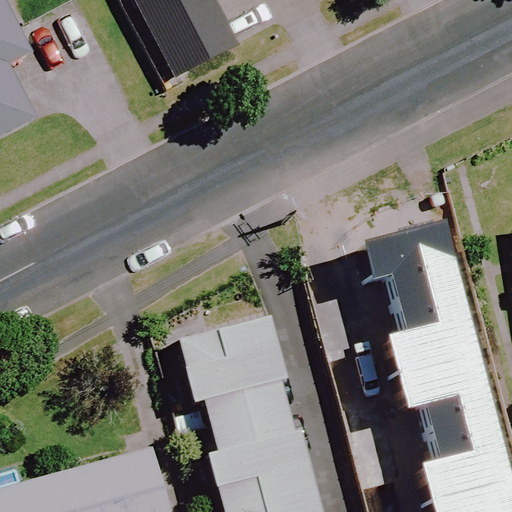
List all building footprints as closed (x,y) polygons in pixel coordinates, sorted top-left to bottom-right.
[(0,0),(0,140),(32,125),(4,67),(25,57),(0,5),(0,0)] [(111,0),(155,91),(230,55),(203,0),(111,0)] [(260,329),(176,351),(215,496),(299,474),(260,329)] [(389,511),(465,511),(478,509),(456,411),(441,339),(349,359),(359,402),(341,405),(351,449),(375,444),(389,511)] [(0,511),(164,511),(148,452),(0,491),(0,511)]
